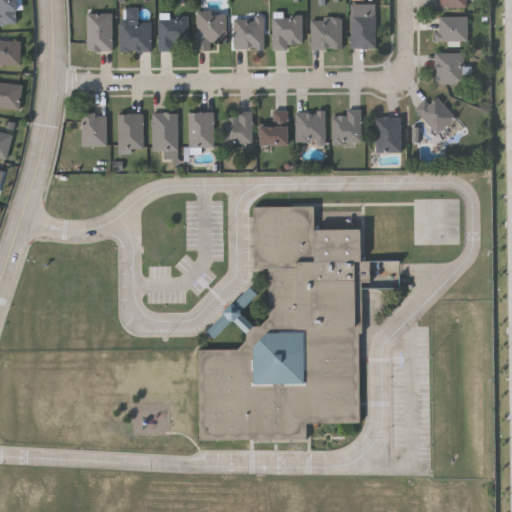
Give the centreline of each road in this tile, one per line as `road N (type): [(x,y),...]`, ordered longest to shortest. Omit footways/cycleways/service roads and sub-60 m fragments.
road 1 (residential): [(403,77),(392,85),(56,90)]
road 2 (tertiary): [(0,289),(50,128),(53,0)]
